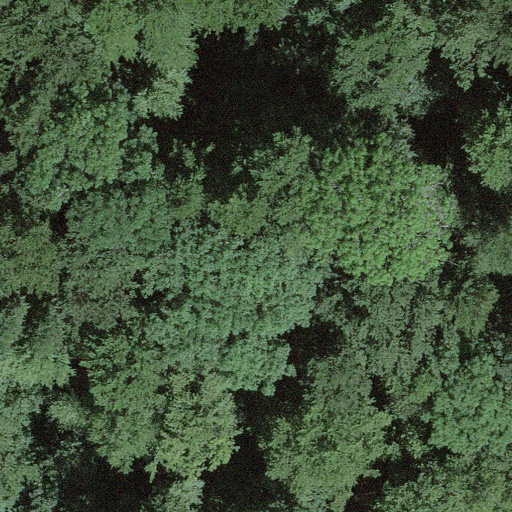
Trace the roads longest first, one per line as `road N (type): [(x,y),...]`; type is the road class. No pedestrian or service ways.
road 1 (track): [(511,34),(415,11),(115,17),(0,28)]
road 2 (track): [(360,511),(511,484)]
